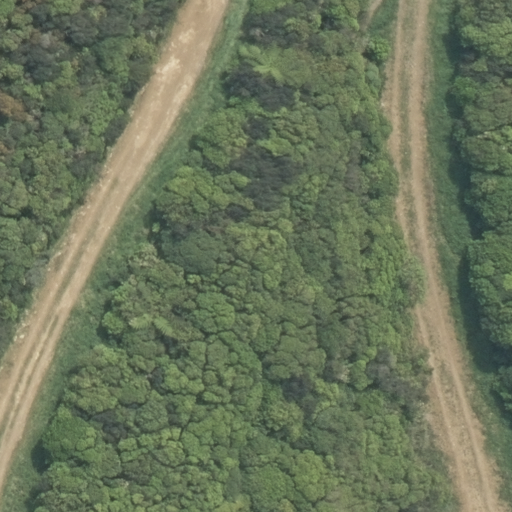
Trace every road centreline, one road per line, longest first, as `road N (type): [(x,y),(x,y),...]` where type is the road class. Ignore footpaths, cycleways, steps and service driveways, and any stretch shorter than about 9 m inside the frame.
road 1 (track): [(0,511),(61,296),(213,0)]
road 2 (track): [(417,0),(409,206),(475,511)]
